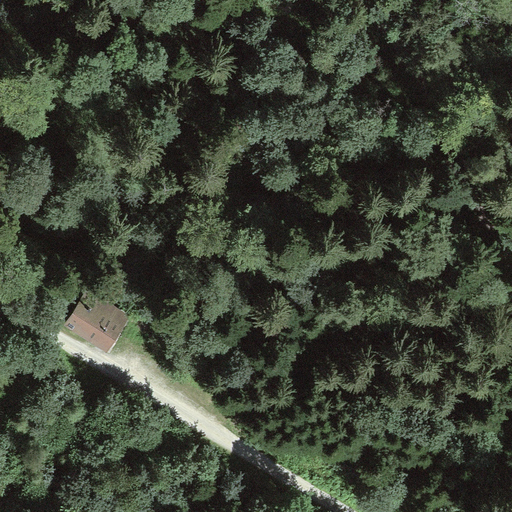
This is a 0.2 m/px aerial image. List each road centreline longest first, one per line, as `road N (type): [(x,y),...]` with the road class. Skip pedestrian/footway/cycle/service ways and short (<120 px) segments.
road 1 (track): [(336,511),(0,306)]
road 2 (track): [(511,288),(467,167),(367,0)]
